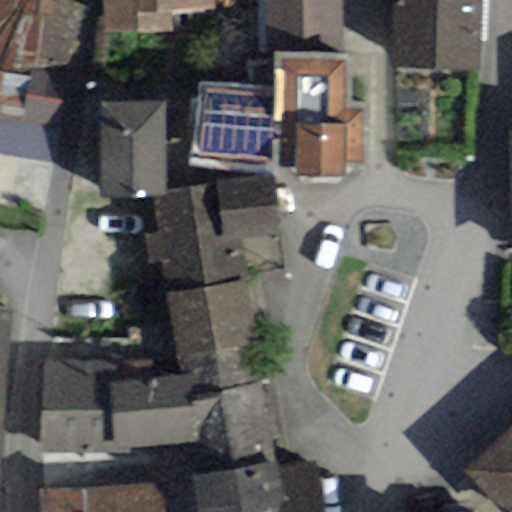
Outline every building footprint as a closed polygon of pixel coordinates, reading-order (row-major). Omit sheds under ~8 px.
[(93,0),(0,0),(0,116),(58,126),(76,127),(93,0)] [(213,0),(102,0),(104,34),(171,31),(170,12),(214,10),(213,0)] [(256,0),(257,51),(342,50),(341,0),(256,0)] [(477,73),(481,0),(392,0),(390,69),(477,73)] [(349,57),(273,57),(273,89),(273,171),(296,172),(293,185),(344,185),(347,163),(363,163),(364,108),(346,107),(349,57)] [(188,163),(273,171),(273,89),(198,82),(188,163)] [(163,103),(98,104),(99,194),(164,193),(163,103)] [(0,202),(45,210),(58,126),(0,116),(0,202)] [(268,174),(152,198),(160,232),(143,235),(149,265),(162,262),(169,296),(246,282),(239,241),(280,234),(268,174)] [(196,461),(274,443),(282,440),(272,379),(263,379),(246,282),(169,296),(182,381),(191,381),(194,444),(196,461)] [(0,460),(9,308),(0,307),(0,460)] [(118,361),(46,362),(38,452),(114,457),(110,385),(121,384),(118,361)] [(121,384),(110,385),(114,457),(128,457),(127,447),(194,444),(191,381),(182,381),(121,384)] [(495,511),(511,511),(511,422),(458,468),(495,511)] [(193,483),(197,511),(326,511),(318,459),(192,474),(193,483)] [(197,511),(193,483),(40,490),(41,511),(197,511)]
